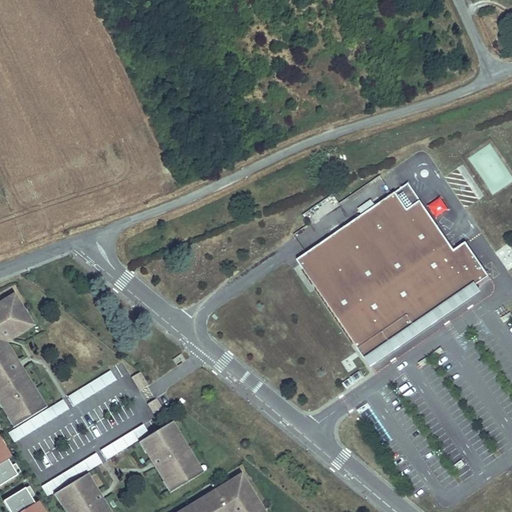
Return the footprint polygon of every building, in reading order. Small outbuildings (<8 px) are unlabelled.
[(469,157),(491,193),(511,180),(511,179),(490,145),(485,148),(488,153),(482,157),(478,151),(469,157)] [(365,361),(476,285),(489,276),(465,242),(453,250),(408,182),(295,260),(365,361)] [(436,217),(448,210),(441,198),(429,205),(436,217)] [(371,368),(481,292),(476,285),(365,361),(371,368)] [(0,302),(0,407),(14,430),(48,409),(7,343),(33,327),(13,294),(0,302)] [(511,366),(482,326),(463,339),(497,391),(511,380),(511,366)] [(442,352),(422,365),(456,417),(478,402),(442,352)] [(111,372),(69,397),(74,406),(116,381),(111,372)] [(140,373),(133,378),(141,391),(149,386),(140,373)] [(405,378),(386,391),(419,443),(442,428),(405,378)] [(156,399),(148,404),(154,414),(162,410),(156,399)] [(64,401),(53,406),(58,415),(68,410),(64,401)] [(174,423),(141,442),(154,465),(171,493),(204,474),(174,423)] [(100,449),(104,458),(149,436),(144,427),(100,449)] [(0,488),(18,478),(7,462),(11,458),(0,439),(0,488)] [(97,455),(62,476),(66,483),(101,462),(97,455)] [(89,477),(56,496),(65,511),(109,511),(102,499),(89,477)] [(263,511),(262,510),(259,511),(254,511),(252,508),(258,504),(249,489),(241,493),(233,480),(197,502),(199,506),(190,511),(263,511)] [(43,484),(44,496),(57,494),(55,482),(43,484)] [(24,491),(4,503),(9,511),(43,511),(36,500),(32,503),(24,491)] [(197,502),(180,511),(190,511),(199,506),(197,502)]
